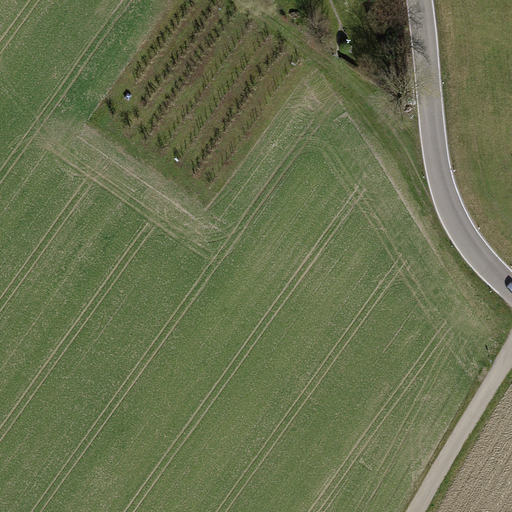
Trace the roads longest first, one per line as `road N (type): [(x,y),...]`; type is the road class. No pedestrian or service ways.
road 1 (tertiary): [(417,0),(435,152),(451,213),(471,248),(511,288)]
road 2 (track): [(511,355),(422,511)]
